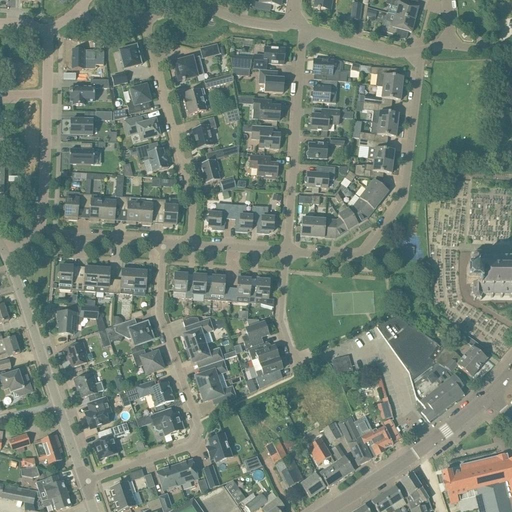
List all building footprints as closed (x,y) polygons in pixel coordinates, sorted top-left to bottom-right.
[(254,2),(253,9),(269,12),(270,5),(280,7),(281,0),(263,0),(263,4),(254,2)] [(331,0),(314,0),(314,8),(317,9),(317,10),(319,11),(320,9),(330,11),(331,0)] [(406,5),(407,0),(394,0),(392,7),(390,6),(388,14),(395,16),(415,21),(418,8),(406,5)] [(361,5),(353,4),(351,20),(359,21),(361,5)] [(506,7),(496,7),(496,16),(507,16),(506,7)] [(377,13),(368,10),(366,17),(375,19),(377,13)] [(411,33),(415,21),(395,16),(393,23),(384,21),(381,32),(395,35),(397,30),(411,33)] [(218,55),(216,46),(201,50),(203,59),(218,55)] [(141,66),(136,47),(118,51),(123,71),(141,66)] [(285,53),(284,52),(284,50),(264,49),(264,56),(255,56),(254,70),(266,71),(266,65),(283,66),(284,58),(285,57),(285,53)] [(72,50),(71,70),(84,71),(84,63),(95,63),(95,66),(104,67),(104,52),(84,51),(72,50)] [(250,58),(230,57),(232,69),(239,69),(250,70),(250,58)] [(202,69),(199,58),(192,59),(173,64),(176,72),(174,73),(175,81),(178,80),(178,82),(182,81),(182,82),(185,82),(184,81),(197,77),(195,71),(202,69)] [(325,82),(337,83),(339,83),(340,73),(332,73),(333,62),(313,61),(312,75),(326,76),(325,82)] [(351,71),(359,73),(360,66),(353,64),(351,71)] [(383,69),(371,68),(370,75),(382,76),(383,69)] [(392,77),(392,70),(383,69),(382,76),(377,75),(375,87),(383,87),(401,90),(403,78),(392,77)] [(267,72),(259,71),(258,83),(259,85),(265,85),(264,93),(283,95),(283,84),(281,84),(282,79),(277,79),(277,72),(267,72)] [(127,83),(125,74),(111,78),(114,86),(127,83)] [(233,84),(232,75),(204,82),(206,90),(233,84)] [(109,90),(108,81),(90,81),(90,89),(71,88),(71,102),(73,102),(73,106),(84,106),(84,102),(94,102),(94,89),(109,90)] [(312,99),(312,103),(322,104),(329,104),(335,105),(336,94),(337,83),(325,82),(321,81),(321,87),(313,87),(313,92),(311,93),(310,97),(312,99)] [(150,103),(146,86),(130,91),(133,102),(126,104),(129,116),(141,112),(140,105),(150,103)] [(401,90),(383,87),(381,99),(400,101),(401,90)] [(206,102),(203,90),(201,90),(200,90),(183,94),(185,100),(183,100),(186,111),(188,111),(189,116),(206,112),(204,103),(206,102)] [(356,103),(378,105),(379,99),(357,96),(356,103)] [(282,110),(280,110),(280,108),(266,107),(267,101),(254,100),(254,98),(250,98),(250,102),(254,102),(252,120),(279,122),(279,118),(281,118),(282,110)] [(378,105),(356,103),(355,107),(363,108),(362,110),(373,112),(377,112),(378,112),(378,105)] [(113,112),(114,121),(126,118),(124,110),(113,112)] [(226,125),(240,121),(238,110),(231,112),(223,113),(226,125)] [(311,125),(310,131),(320,132),(322,132),(327,132),(328,125),(338,126),(339,111),(321,110),(321,116),(311,116),(311,119),(309,119),(308,124),(311,125)] [(377,112),(373,112),(372,123),(384,125),(388,125),(391,125),(397,126),(398,115),(378,112),(377,112)] [(95,113),(95,120),(95,122),(111,122),(111,113),(95,113)] [(143,124),(141,118),(124,122),(128,136),(138,134),(140,141),(159,137),(159,135),(161,135),(159,128),(157,129),(155,121),(143,124)] [(216,130),(213,118),(199,122),(200,128),(192,130),(197,151),(213,147),(209,131),(216,130)] [(70,120),(70,136),(92,137),(92,121),(70,120)] [(375,135),(395,138),(397,126),(391,125),(388,125),(384,125),(372,123),(370,135),(375,135)] [(268,128),(252,126),(251,140),(259,141),(259,149),(279,150),(280,135),(268,134),(268,128)] [(351,139),(358,140),(374,142),(375,135),(359,133),(360,132),(356,130),(353,129),(351,139)] [(344,139),(331,139),(330,147),(344,148),(344,139)] [(358,140),(358,147),(369,149),(373,149),(373,148),(374,142),(358,140)] [(308,157),(307,159),(317,160),(326,160),(327,144),(315,143),(315,145),(309,144),(308,152),(307,153),(306,156),(308,157)] [(80,151),(70,150),(69,165),(93,166),(94,151),(91,151),(92,145),(81,145),(80,151)] [(153,152),(151,145),(135,149),(139,163),(149,161),(152,173),(168,169),(163,150),(153,152)] [(226,149),(221,151),(205,155),(207,163),(200,165),(202,170),(201,170),(202,175),(203,175),(206,184),(219,181),(217,173),(219,173),(216,162),(215,163),(214,161),(238,154),(239,146),(238,147),(229,149),(226,149)] [(367,160),(374,160),(392,163),(394,151),(373,148),(373,149),(369,149),(367,160)] [(270,164),(270,158),(264,158),(250,157),(249,168),(257,169),(257,177),(264,177),(264,179),(275,180),(275,178),(277,178),(278,165),(270,164)] [(391,175),(392,163),(374,160),(373,166),(366,165),(365,166),(356,167),(354,175),(356,176),(357,177),(373,179),(374,172),(391,175)] [(124,165),(125,177),(133,177),(132,165),(124,165)] [(304,182),(306,184),(306,187),(327,189),(328,181),(334,181),(335,169),(320,167),(319,174),(307,173),(307,177),(305,178),(304,182)] [(356,176),(354,175),(349,172),(347,175),(354,180),(356,176)] [(351,184),(354,180),(347,175),(344,179),(351,184)] [(233,179),(220,183),(222,191),(235,188),(233,179)] [(374,181),(367,190),(381,201),(388,192),(374,181)] [(109,200),(109,202),(103,202),(102,221),(105,221),(105,223),(114,224),(115,211),(121,212),(122,198),(123,186),(116,186),(115,195),(113,195),(109,200)] [(367,190),(359,199),(374,210),(381,201),(367,190)] [(247,192),(246,199),(252,200),(254,194),(247,192)] [(65,205),(64,206),(63,209),(63,210),(63,212),(65,213),(64,218),(68,218),(68,220),(77,221),(78,209),(84,209),(85,195),(66,194),(65,205)] [(85,195),(84,209),(90,209),(89,222),(98,223),(98,220),(102,221),(103,202),(97,201),(97,196),(85,195)] [(135,223),(139,223),(140,204),(140,199),(122,198),(121,212),(127,212),(126,225),(135,225),(135,223)] [(374,210),(359,199),(352,208),(349,211),(358,225),(367,220),(374,210)] [(146,205),(140,204),(139,223),(142,224),(142,226),(151,226),(152,214),(158,214),(159,200),(147,200),(146,205)] [(166,201),(159,200),(158,214),(164,215),(163,227),(172,228),(172,226),(176,226),(176,220),(177,219),(178,219),(178,218),(179,218),(179,217),(179,216),(178,215),(178,214),(177,214),(177,213),(177,207),(165,206),(166,201)] [(225,219),(230,220),(231,206),(217,205),(216,212),(210,211),(209,214),(209,218),(208,218),(207,218),(207,219),(206,219),(206,220),(206,221),(206,222),(207,223),(207,224),(208,224),(208,228),(212,228),(212,231),(223,231),(223,225),(225,225),(225,219)] [(251,231),(252,222),(253,207),(252,207),(252,214),(245,214),(246,207),(231,206),(230,220),(235,220),(234,226),(236,226),(236,232),(246,233),(247,231),(251,231)] [(267,209),(253,207),(252,222),(257,222),(256,227),(258,228),(257,234),(268,235),(268,232),(273,233),(273,229),(274,228),(275,228),(275,227),(275,226),(276,226),(276,225),(275,224),(275,223),(274,223),(273,222),(274,218),(273,218),(273,216),(267,215),(267,209)] [(338,216),(340,219),(348,232),(358,225),(349,211),(348,210),(338,216)] [(312,238),(313,220),(302,219),(301,237),(312,238)] [(336,221),(325,220),(324,239),(335,240),(348,232),(340,219),(336,221)] [(313,220),(312,238),(324,239),(325,220),(313,220)] [(511,255),(510,255),(510,257),(502,257),(502,255),(500,255),(500,257),(493,257),(493,255),(491,255),(491,257),(482,257),(481,254),(482,252),(480,251),(479,253),(476,253),(475,251),(474,252),(474,254),(473,257),(471,256),(471,258),(473,258),(472,265),(471,265),(471,267),(472,267),(472,268),(466,268),(466,284),(472,284),(472,285),(470,285),(470,287),(472,287),(472,294),(470,294),(471,296),(473,296),(474,298),(473,300),(475,301),(476,299),(479,299),(480,301),(481,300),(480,298),(482,296),(491,296),(491,298),(492,298),(493,296),(500,296),(500,298),(502,298),(502,296),(510,296),(509,298),(511,298),(511,297),(511,255)] [(60,266),(60,273),(58,274),(57,276),(57,279),(58,280),(59,281),(58,290),(77,292),(78,281),(78,278),(72,277),(73,265),(64,264),(64,267),(60,266)] [(84,278),(78,278),(78,281),(77,292),(96,293),(96,288),(97,269),(94,269),(94,266),(85,266),(84,278)] [(96,293),(114,295),(115,280),(109,280),(110,268),(101,267),(101,269),(97,269),(96,288),(96,293)] [(115,280),(114,295),(132,296),(133,290),(134,271),(130,271),(131,269),(122,268),(121,281),(115,280)] [(138,272),(134,271),(133,290),(145,291),(146,270),(138,270),(138,272)] [(192,300),(194,276),(193,276),(193,286),(186,286),(187,273),(179,273),(179,275),(174,274),(174,281),(173,281),(172,282),(172,283),(171,284),(172,284),(172,285),(172,286),(173,286),(173,287),(174,287),(173,299),(192,300)] [(203,301),(211,302),(212,277),(211,287),(205,287),(206,274),(198,274),(197,276),(194,276),(192,300),(193,295),(204,296),(203,301)] [(212,277),(211,302),(229,303),(230,289),(224,288),(225,276),(216,275),(216,277),(212,277)] [(248,304),(250,280),(246,280),(246,277),(238,277),(237,289),(230,289),(229,303),(237,303),(237,298),(248,299),(248,304)] [(250,280),(248,304),(260,305),(261,300),(268,300),(268,294),(269,294),(270,293),(271,292),(271,291),(271,290),(271,289),(270,289),(270,288),(269,287),(269,281),(265,281),(265,279),(257,278),(256,291),(250,290),(250,280)] [(3,305),(0,305),(0,324),(8,321),(3,305)] [(98,308),(76,307),(66,306),(66,313),(57,313),(56,329),(58,329),(58,335),(68,336),(68,333),(76,333),(76,325),(79,325),(82,322),(82,319),(98,320),(98,312),(98,308)] [(131,315),(131,321),(134,320),(143,317),(141,311),(131,315)] [(112,328),(113,327),(123,324),(121,320),(118,318),(113,317),(112,328)] [(188,352),(205,346),(202,336),(214,332),(209,320),(199,323),(197,319),(191,318),(182,321),(185,329),(191,327),(193,332),(183,336),(185,342),(183,343),(185,349),(187,348),(188,352)] [(421,414),(428,424),(463,396),(459,391),(463,387),(466,384),(463,381),(450,373),(430,359),(437,345),(403,320),(395,319),(376,328),(381,335),(388,344),(409,374),(416,399),(419,404),(420,405),(425,411),(421,414)] [(131,321),(123,324),(113,327),(114,331),(115,331),(115,333),(120,335),(120,336),(123,338),(123,337),(129,340),(131,339),(134,347),(153,341),(149,330),(146,331),(144,325),(135,328),(132,321),(135,321),(134,320),(131,321)] [(269,336),(264,323),(245,330),(247,337),(242,338),(246,350),(257,346),(255,340),(269,336)] [(3,341),(0,334),(0,360),(8,357),(8,358),(19,354),(14,338),(3,341)] [(438,346),(437,345),(430,359),(450,373),(457,366),(471,378),(487,360),(484,358),(488,352),(464,335),(461,339),(472,348),(462,360),(446,347),(443,344),(440,348),(437,346),(438,346)] [(86,355),(82,344),(64,350),(66,357),(68,357),(72,369),(87,364),(84,356),(86,355)] [(203,361),(205,367),(223,361),(219,349),(208,353),(205,346),(188,352),(187,353),(189,359),(190,358),(192,364),(203,361)] [(259,365),(278,359),(275,347),(261,352),(259,347),(248,351),(252,362),(257,360),(259,365)] [(146,357),(144,351),(143,351),(132,354),(132,355),(136,369),(143,366),(146,375),(163,370),(158,357),(156,358),(155,354),(146,357)] [(236,356),(235,352),(224,355),(225,360),(236,356)] [(352,372),(348,357),(331,361),(335,376),(352,372)] [(282,370),(278,359),(259,365),(261,371),(255,373),(260,385),(271,381),(269,375),(282,370)] [(0,371),(11,368),(9,360),(0,362),(0,371)] [(195,378),(199,390),(218,384),(216,377),(222,375),(221,372),(227,370),(223,361),(205,367),(207,373),(195,378)] [(5,376),(4,372),(0,373),(0,385),(2,385),(4,391),(9,389),(10,393),(12,393),(14,399),(32,393),(26,376),(20,378),(18,372),(5,376)] [(96,401),(94,395),(104,392),(101,383),(96,385),(92,374),(74,380),(76,386),(78,386),(82,399),(87,397),(89,403),(96,401)] [(114,379),(116,387),(123,385),(121,377),(114,379)] [(156,388),(153,381),(136,387),(140,399),(150,396),(155,408),(163,405),(165,406),(167,407),(169,406),(170,405),(171,403),(174,402),(167,384),(156,388)] [(218,384),(199,390),(204,403),(216,399),(218,405),(236,399),(233,389),(228,391),(227,388),(221,391),(218,384)] [(254,385),(247,387),(249,395),(256,391),(255,388),(254,385)] [(111,414),(105,398),(96,401),(89,403),(87,404),(90,412),(84,414),(90,430),(109,424),(106,415),(111,414)] [(392,418),(388,402),(377,405),(381,421),(392,418)] [(173,419),(170,409),(150,416),(155,431),(159,432),(162,431),(164,437),(170,435),(170,437),(179,434),(178,432),(183,430),(179,417),(173,419)] [(360,439),(351,419),(338,425),(347,445),(358,466),(371,460),(361,438),(360,438),(360,439)] [(377,432),(385,450),(393,446),(392,444),(401,439),(390,420),(382,424),(384,428),(377,432)] [(385,450),(377,432),(376,430),(372,432),(367,422),(360,426),(365,436),(360,438),(361,438),(371,460),(377,458),(376,457),(384,453),(383,451),(385,450)] [(118,455),(113,440),(130,435),(126,424),(97,434),(100,441),(94,443),(100,461),(118,455)] [(342,437),(335,424),(322,430),(330,444),(342,437)] [(30,445),(26,435),(8,441),(12,451),(16,450),(17,454),(25,451),(24,447),(30,445)] [(62,454),(56,436),(33,444),(39,459),(46,457),(49,465),(61,461),(59,454),(62,454)] [(231,459),(223,436),(220,437),(218,436),(213,437),(212,439),(209,441),(211,447),(206,449),(210,460),(215,459),(216,463),(231,459)] [(266,445),(273,461),(287,455),(281,439),(266,445)] [(320,440),(320,439),(307,447),(318,465),(331,457),(320,440)] [(142,442),(136,444),(139,453),(145,451),(142,442)] [(335,464),(344,478),(354,472),(345,458),(339,450),(337,446),(332,450),(339,461),(335,464)] [(477,489),(477,490),(511,481),(511,459),(508,461),(507,455),(460,466),(461,471),(466,492),(477,489)] [(288,458),(275,466),(283,482),(280,483),(283,488),(286,487),(287,489),(293,486),(297,491),(302,488),(310,499),(325,488),(319,480),(315,475),(304,483),(302,480),(300,482),(288,458)] [(22,461),(23,469),(35,468),(34,459),(22,461)] [(174,467),(180,486),(198,480),(191,461),(189,462),(187,461),(183,462),(182,464),(174,467)] [(344,478),(335,464),(319,475),(323,480),(328,489),(344,478)] [(467,493),(466,492),(461,471),(460,466),(461,471),(451,474),(450,472),(441,474),(442,478),(442,479),(443,479),(444,483),(443,483),(445,492),(447,492),(449,497),(451,504),(458,502),(456,495),(467,493)] [(163,492),(180,486),(174,467),(166,470),(164,469),(160,470),(159,472),(157,473),(163,492)] [(218,486),(212,467),(204,470),(210,489),(218,486)] [(36,468),(29,469),(32,479),(39,477),(36,468)] [(409,505),(425,494),(422,489),(417,482),(412,474),(400,482),(410,497),(407,499),(409,505)] [(155,487),(150,475),(144,477),(148,490),(155,487)] [(39,493),(40,498),(41,499),(42,503),(67,495),(62,482),(59,483),(56,477),(44,481),(36,484),(39,493)] [(209,492),(205,480),(197,483),(201,494),(209,492)] [(511,511),(511,481),(477,490),(482,511),(511,511)] [(232,482),(225,487),(237,505),(244,500),(232,482)] [(114,501),(132,495),(127,483),(109,489),(110,492),(109,492),(111,499),(113,499),(114,501)] [(393,511),(398,509),(406,504),(395,487),(383,495),(391,507),(393,511)] [(429,500),(425,494),(409,505),(410,508),(411,511),(429,511),(432,511),(429,500)] [(67,495),(42,503),(44,508),(51,506),(51,507),(55,506),(56,511),(71,508),(67,495)] [(122,511),(136,507),(132,495),(114,501),(114,504),(113,504),(115,511),(117,511),(122,511)] [(170,511),(173,511),(167,495),(158,498),(159,500),(161,507),(162,511),(170,511)] [(255,499),(253,495),(242,502),(245,506),(248,511),(254,511),(267,503),(261,495),(255,499)] [(393,511),(391,507),(383,495),(371,503),(376,511),(383,511),(385,511),(393,511)] [(278,511),(285,508),(277,498),(262,509),(263,511),(278,511)] [(161,507),(159,500),(147,505),(149,511),(161,507)]
